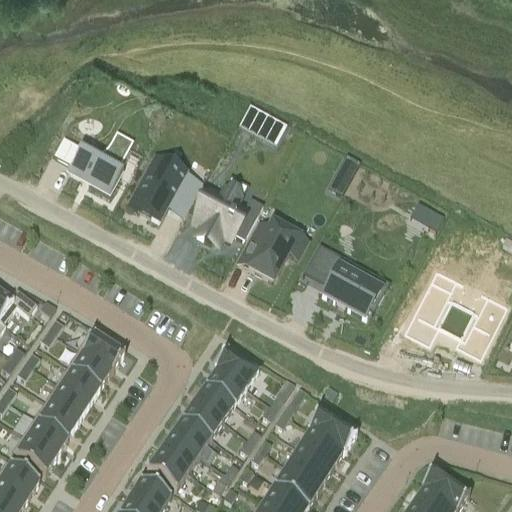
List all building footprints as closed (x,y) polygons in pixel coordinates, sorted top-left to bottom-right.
[(271,124),(252,114),(249,112),(249,113),(239,131),(261,143),(271,124)] [(69,172),(65,179),(90,192),(109,203),(119,184),(114,181),(131,149),(115,140),(108,153),(108,154),(107,154),(107,155),(106,156),(105,157),(104,158),(103,158),(103,159),(102,159),(101,160),(100,160),(99,160),(99,161),(98,161),(97,161),(96,161),(95,162),(94,162),(93,162),(92,162),(91,162),(90,161),(89,161),(88,161),(87,161),(86,161),(86,160),(85,160),(84,159),(78,156),(69,172)] [(127,209),(127,211),(158,228),(156,231),(157,232),(171,207),(183,213),(198,186),(186,180),(187,179),(174,172),(154,161),(127,209)] [(338,175),(352,182),(357,171),(344,164),(338,175)] [(211,199),(193,230),(200,234),(195,243),(210,251),(216,240),(230,248),(232,242),(243,248),(262,213),(249,206),(243,217),(237,213),(239,210),(221,200),(219,203),(211,199)] [(436,215),(428,229),(435,233),(443,219),(436,215)] [(258,231),(239,265),(248,271),(246,274),(271,288),(287,260),(296,265),(306,247),(272,229),(268,236),(258,231)] [(318,252),(306,274),(330,287),(323,300),(321,299),(320,301),(335,309),(334,312),(335,312),(336,311),(344,316),(343,317),(345,318),(346,315),(365,326),(366,324),(365,323),(372,310),(375,312),(377,308),(378,308),(383,299),(383,298),(385,294),(378,290),(379,289),(369,284),(369,285),(362,281),(360,286),(359,285),(358,287),(337,276),(343,266),(318,252)] [(436,269),(401,332),(426,346),(436,328),(456,339),(452,346),(477,360),(506,308),(486,297),(477,313),(473,311),(451,298),(447,296),(456,280),(436,269)] [(0,330),(2,332),(2,331),(15,314),(27,324),(36,312),(16,296),(8,306),(0,299),(0,330)] [(49,322),(55,314),(46,308),(40,316),(49,322)] [(47,337),(55,343),(62,332),(54,326),(47,337)] [(55,343),(47,337),(39,348),(48,353),(55,343)] [(111,379),(110,380),(111,381),(124,361),(89,338),(76,357),(77,358),(77,357),(111,379)] [(15,354),(8,364),(16,370),(24,359),(15,354)] [(77,357),(77,358),(66,374),(100,396),(110,380),(111,379),(77,357)] [(216,376),(245,396),(257,379),(226,357),(213,376),(215,377),(216,376)] [(23,370),(32,376),(39,366),(31,360),(23,370)] [(16,370),(8,364),(0,375),(9,381),(16,370)] [(32,376),(23,370),(16,381),(24,387),(32,376)] [(100,396),(66,374),(55,391),(88,413),(100,396)] [(216,376),(215,377),(204,392),(234,413),(245,396),(216,376)] [(88,413),(55,391),(44,408),(77,430),(88,413)] [(204,392),(192,409),(222,429),(234,413),(204,392)] [(0,404),(8,410),(16,399),(7,393),(0,404)] [(269,413),(275,417),(282,407),(275,403),(269,413)] [(8,410),(0,404),(0,419),(1,420),(8,410)] [(77,430),(44,408),(33,424),(67,446),(77,430)] [(222,429),(192,409),(181,426),(210,446),(222,429)] [(288,410),(281,420),(288,425),(294,415),(288,410)] [(275,417),(269,413),(262,423),(269,427),(275,417)] [(342,459),(341,460),(343,461),(355,441),(319,417),(306,437),(307,438),(308,437),(342,459)] [(288,425),(281,420),(275,430),(281,434),(288,425)] [(33,424),(21,442),(56,465),(67,447),(66,446),(67,446),(33,424)] [(181,426),(169,443),(199,463),(210,446),(181,426)] [(246,447),(253,451),(259,441),(252,436),(246,447)] [(307,438),(296,455),(330,477),(341,460),(342,459),(308,437),(307,438)] [(56,465),(21,442),(10,460),(44,483),(56,465)] [(199,463),(169,443),(158,459),(187,480),(199,463)] [(263,446),(257,456),(263,461),(270,450),(263,446)] [(253,451),(246,447),(239,457),(246,461),(253,451)] [(296,455),(284,474),(319,496),(330,477),(296,455)] [(263,461),(257,456),(250,466),(257,470),(263,461)] [(187,480),(158,459),(145,477),(175,498),(187,480)] [(5,468),(0,475),(0,490),(27,507),(38,489),(5,468)] [(231,486),(237,475),(230,471),(223,481),(231,486)] [(239,484),(245,488),(252,478),(245,474),(239,484)] [(308,511),(319,496),(284,474),(273,492),(304,511),(308,511)] [(444,511),(461,511),(469,501),(432,477),(419,496),(421,497),(421,496),(444,511)] [(130,503),(144,511),(166,511),(171,503),(141,485),(130,503)] [(218,502),(225,491),(217,487),(211,497),(218,502)] [(0,490),(0,511),(24,511),(27,507),(0,490)] [(304,511),(273,492),(261,510),(263,511),(304,511)] [(223,505),(230,509),(236,500),(229,495),(223,505)] [(421,497),(410,511),(444,511),(421,496),(421,497)] [(144,511),(130,503),(124,511),(144,511)]
